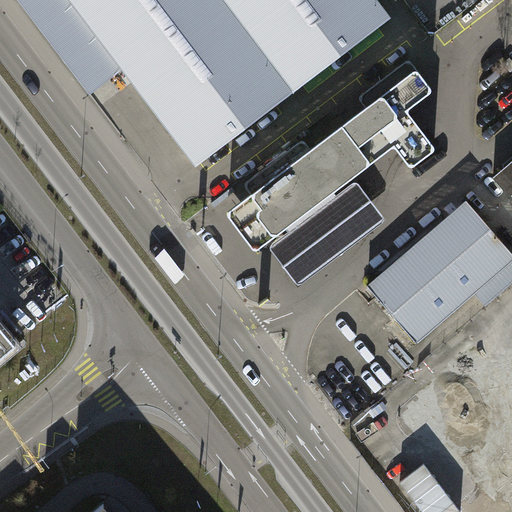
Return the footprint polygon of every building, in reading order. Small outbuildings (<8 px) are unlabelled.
[(391,18),(377,0),(70,0),(196,165),(391,18)] [(265,244),(295,284),(383,220),(352,177),(395,145),(410,166),(436,147),(405,105),(431,86),(420,70),(229,212),(257,250),(265,244)] [(511,160),(493,177),(511,199),(511,160)] [(511,252),(466,200),(368,285),(396,318),(386,326),(407,350),(474,293),(485,306),(511,282),(511,252)] [(0,356),(16,344),(0,325),(0,356)] [(111,511),(104,503),(92,511),(111,511)]
